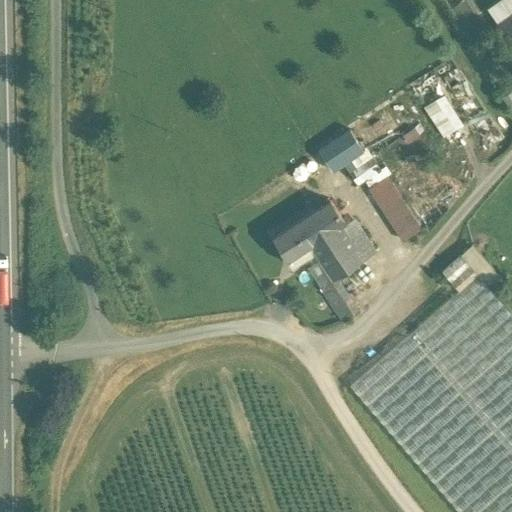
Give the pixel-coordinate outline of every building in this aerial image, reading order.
[(511,0),(498,0),(488,7),(499,24),(511,14),(511,0)] [(511,14),(499,24),(511,41),(511,14)] [(421,104),(441,134),(461,121),(440,91),(421,104)] [(415,127),(403,134),(408,142),(420,134),(415,127)] [(347,131),(319,150),(333,170),(364,149),(351,129),(347,131)] [(372,155),(349,170),(358,183),(365,179),(381,168),(381,167),(372,155)] [(381,168),(365,179),(370,186),(388,175),(391,173),(385,164),(381,167),(381,168)] [(422,228),(388,175),(370,186),(369,187),(403,239),(422,228)] [(346,222),(331,199),(274,235),(292,264),(314,250),(333,279),(337,277),(377,251),(363,230),(351,237),(343,224),(346,222)] [(495,270),(473,244),(463,253),(485,278),(495,270)] [(461,254),(442,270),(459,290),(478,273),(461,254)] [(511,511),(511,312),(478,273),(459,290),(351,384),(461,511),(511,511)] [(359,309),(337,277),(333,279),(321,286),(343,320),(359,309)]
